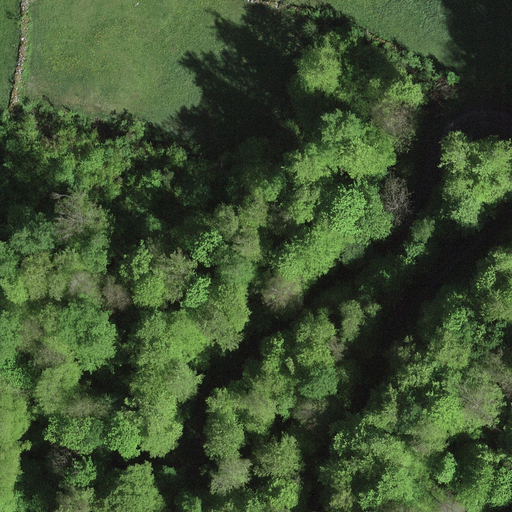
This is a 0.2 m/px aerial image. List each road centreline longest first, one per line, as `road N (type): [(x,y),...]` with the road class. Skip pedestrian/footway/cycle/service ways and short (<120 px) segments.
road 1 (track): [(165,511),(232,376),(395,240),(453,136),(480,120),(511,131)]
road 2 (track): [(511,198),(431,278),(383,340),(311,511)]
